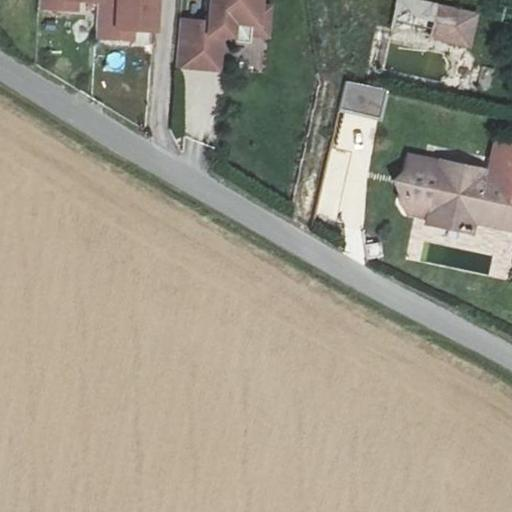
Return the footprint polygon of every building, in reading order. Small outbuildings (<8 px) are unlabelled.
[(96,0),(101,0),(99,37),(132,39),(133,29),(158,31),(159,0),(40,0),(40,9),(78,11),(78,0),(96,0)] [(175,67),(223,70),(225,35),(233,36),(233,41),(253,42),(254,23),(260,23),(261,0),(213,0),(212,24),(178,22),(175,67)] [(399,0),(393,29),(469,47),(477,16),(411,0),(399,0)] [(347,82),(341,110),(382,119),(388,91),(347,82)] [(349,182),(344,200),(356,203),(374,144),(339,134),(327,176),(349,182)] [(432,164),(403,158),(400,172),(397,174),(395,176),(394,179),(394,182),(395,185),(397,187),(394,202),(398,209),(421,213),(420,218),(462,227),(465,209),(472,211),(471,216),(511,224),(511,180),(472,172),(471,177),(461,175),(463,165),(433,159),(432,164)]
